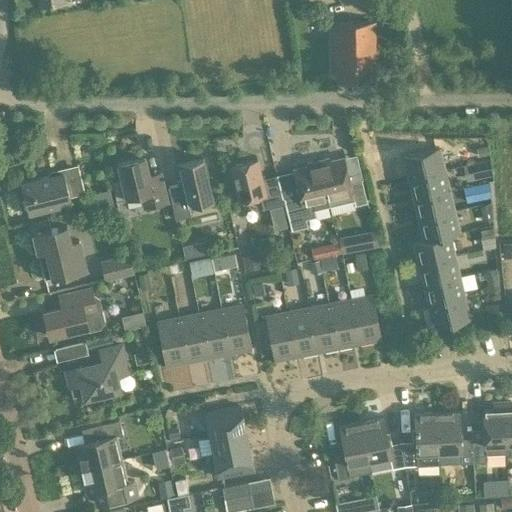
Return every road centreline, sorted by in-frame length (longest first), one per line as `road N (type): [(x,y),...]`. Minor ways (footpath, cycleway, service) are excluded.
road 1 (residential): [(511,100),(44,104),(0,92)]
road 2 (residential): [(298,511),(275,430),(280,402),(308,389),(511,368)]
road 3 (residential): [(28,511),(0,394)]
